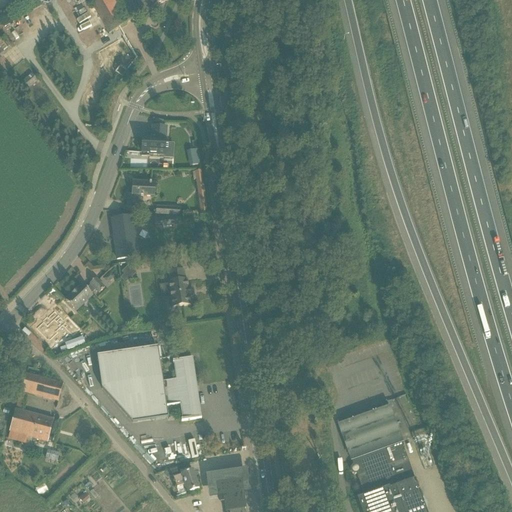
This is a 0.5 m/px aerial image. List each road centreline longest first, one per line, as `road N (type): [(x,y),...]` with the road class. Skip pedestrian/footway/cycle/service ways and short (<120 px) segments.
road 1 (motorway): [(347,0),(401,204),(511,476)]
road 2 (secondary): [(270,511),(206,70)]
road 3 (motorway): [(401,0),(511,403)]
road 4 (unclassified): [(7,327),(81,244),(143,92),(206,70)]
road 5 (motorway): [(511,314),(428,0)]
road 6 (unclassified): [(178,511),(61,375),(7,327)]
